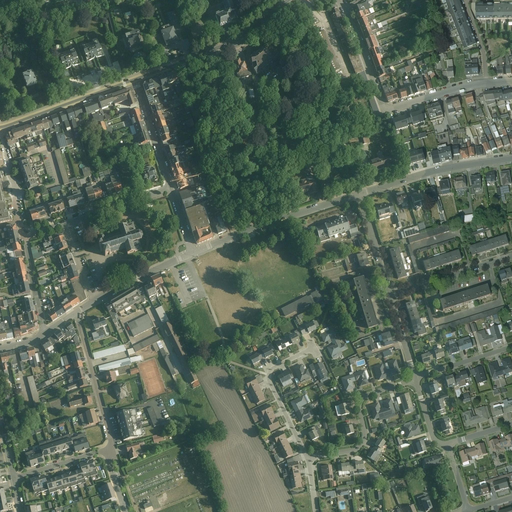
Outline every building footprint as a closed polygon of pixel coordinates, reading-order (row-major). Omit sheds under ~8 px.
[(84,0),(74,0),(75,2),(78,1),(80,10),(92,7),(90,0),(86,0),(85,0),(84,0)] [(455,0),(446,4),(448,11),(460,6),(457,0),(455,0)] [(215,17),(215,18),(219,29),(227,27),(227,26),(231,24),(233,25),(236,23),(236,22),(237,22),(238,20),(237,18),(236,17),(235,16),(233,17),(232,13),(234,12),(233,10),(234,10),(231,2),(230,2),(230,1),(223,4),(226,13),(220,15),(218,15),(216,16),(215,17)] [(351,10),(353,17),(363,13),(360,6),(351,10)] [(448,11),(451,17),(462,13),(460,6),(448,11)] [(474,21),(483,21),(483,8),(474,8),(474,21)] [(483,21),(491,21),(491,8),(483,8),(483,21)] [(491,21),(499,21),(499,8),(491,8),(491,21)] [(499,21),(508,21),(508,8),(499,8),(499,21)] [(338,37),(346,34),(336,10),(328,14),(338,37)] [(176,11),(167,15),(170,24),(180,21),(179,20),(183,19),(181,12),(177,14),(176,11)] [(355,21),(365,17),(363,13),(353,17),(355,21)] [(451,17),(453,24),(465,19),(462,13),(451,17)] [(356,23),(358,27),(366,24),(365,19),(356,23)] [(453,24),(456,30),(467,26),(465,19),(453,24)] [(163,32),(160,33),(166,48),(169,47),(170,48),(175,46),(175,45),(178,43),(173,29),(171,29),(170,26),(162,29),(163,32)] [(456,30),(458,37),(470,32),(467,26),(456,30)] [(359,31),(361,36),(370,33),(368,28),(359,31)] [(458,37),(461,43),(473,39),(470,32),(458,37)] [(125,35),(124,36),(130,54),(132,54),(134,54),(134,53),(143,50),(144,49),(143,46),(141,45),(141,42),(139,38),(140,37),(139,33),(138,33),(131,35),(131,33),(125,35)] [(363,42),(372,38),(370,33),(361,36),(363,42)] [(363,42),(366,47),(375,44),(372,38),(363,42)] [(461,43),(463,50),(475,46),(473,39),(461,43)] [(86,47),(83,48),(88,63),(91,61),(98,59),(102,57),(97,43),(94,45),(86,47)] [(256,75),(277,58),(267,46),(246,63),(256,75)] [(367,52),(370,61),(379,58),(376,49),(367,52)] [(63,55),(59,57),(64,71),(68,70),(75,67),(78,66),(73,52),(70,53),(63,55)] [(373,70),(382,67),(379,58),(370,61),(373,70)] [(237,81),(247,78),(242,59),(232,62),(237,81)] [(32,72),(22,77),(26,89),(37,85),(32,72)] [(171,85),(177,83),(173,74),(167,76),(171,85)] [(171,85),(167,76),(162,78),(165,87),(171,85)] [(160,89),(165,87),(162,78),(156,80),(160,89)] [(160,89),(156,80),(150,83),(153,91),(160,89)] [(154,97),(155,97),(153,91),(150,83),(142,86),(141,88),(145,100),(154,97)] [(418,95),(426,93),(424,85),(416,87),(418,95)] [(407,98),(412,96),(410,88),(404,90),(407,98)] [(126,102),(133,100),(130,90),(110,98),(113,107),(126,102)] [(392,103),(397,101),(394,93),(389,95),(392,103)] [(487,107),(495,104),(491,93),(483,96),(487,107)] [(503,103),(511,101),(511,100),(511,93),(501,95),(503,103)] [(467,109),(474,107),(471,96),(464,98),(467,109)] [(149,111),(157,108),(154,97),(145,100),(149,111)] [(113,107),(110,98),(96,103),(99,112),(113,107)] [(136,106),(133,100),(126,103),(128,109),(136,106)] [(454,114),(461,112),(457,100),(451,102),(454,114)] [(454,114),(451,102),(445,104),(448,116),(454,114)] [(85,117),(97,112),(94,103),(81,108),(85,117)] [(430,123),(443,119),(439,105),(425,109),(430,123)] [(407,117),(411,115),(408,107),(403,109),(407,117)] [(149,111),(151,117),(159,114),(157,108),(149,111)] [(75,119),(82,117),(79,109),(72,111),(75,119)] [(67,123),(73,121),(69,111),(63,114),(67,123)] [(128,115),(130,122),(139,118),(137,112),(128,115)] [(479,118),(486,117),(486,126),(490,126),(489,118),(489,117),(487,117),(486,112),(479,112),(479,118)] [(419,126),(425,124),(422,113),(415,115),(419,126)] [(67,123),(63,114),(57,116),(61,126),(67,123)] [(419,126),(415,115),(409,116),(413,128),(419,126)] [(59,127),(54,117),(48,120),(52,130),(59,127)] [(132,127),(141,124),(139,118),(130,122),(132,127)] [(152,122),(154,127),(163,124),(161,118),(152,122)] [(401,132),(408,130),(404,118),(398,120),(401,132)] [(48,132),(52,130),(48,120),(43,121),(48,132)] [(401,132),(398,120),(391,122),(395,134),(401,132)] [(48,132),(43,121),(39,123),(43,134),(48,132)] [(78,133),(83,131),(79,121),(74,122),(78,133)] [(38,136),(43,134),(39,123),(33,126),(38,136)] [(132,127),(136,137),(145,134),(141,124),(132,127)] [(156,133),(165,130),(163,124),(154,127),(156,133)] [(38,136),(33,126),(28,128),(32,138),(38,136)] [(27,141),(32,138),(28,128),(22,130),(27,141)] [(27,141),(22,130),(16,133),(21,143),(27,141)] [(156,133),(158,140),(167,136),(165,130),(156,133)] [(14,146),(21,143),(16,133),(10,135),(14,146)] [(139,147),(148,143),(145,134),(136,137),(139,147)] [(8,148),(14,146),(10,135),(3,138),(8,148)] [(67,135),(59,137),(64,152),(77,148),(75,138),(69,140),(67,135)] [(160,145),(169,142),(167,136),(158,140),(160,145)] [(503,148),(509,146),(506,139),(501,141),(503,148)] [(485,154),(490,152),(485,140),(480,142),(485,154)] [(497,150),(502,148),(499,140),(494,143),(497,150)] [(441,164),(451,161),(447,146),(437,148),(438,154),(441,164)] [(164,158),(173,154),(171,148),(162,151),(164,158)] [(418,164),(425,162),(423,152),(415,154),(418,164)] [(164,158),(166,164),(175,161),(173,154),(164,158)] [(410,166),(418,164),(415,154),(408,156),(410,166)] [(433,166),(441,164),(438,154),(430,156),(433,166)] [(371,175),(387,169),(383,158),(367,164),(371,175)] [(17,164),(19,171),(27,168),(25,161),(17,164)] [(168,170),(177,166),(175,161),(166,164),(168,170)] [(168,170),(170,175),(179,172),(177,166),(168,170)] [(22,178),(30,175),(27,168),(19,171),(22,178)] [(89,182),(92,181),(92,180),(95,179),(92,168),(85,170),(89,182)] [(147,184),(157,181),(152,168),(143,171),(145,178),(142,179),(143,182),(146,181),(147,184)] [(172,181),(181,178),(179,172),(170,175),(172,181)] [(502,188),(511,186),(509,173),(500,174),(502,188)] [(326,193),(341,181),(335,174),(320,186),(326,193)] [(486,184),(495,183),(494,174),(485,175),(486,184)] [(22,178),(24,184),(32,181),(30,175),(22,178)] [(472,190),(481,189),(479,177),(470,178),(472,190)] [(454,191),(466,190),(464,178),(453,180),(454,191)] [(81,188),(90,186),(88,180),(79,183),(81,188)] [(26,190),(34,188),(32,181),(24,184),(26,190)] [(300,201),(317,194),(312,181),(295,187),(300,201)] [(440,193),(449,192),(447,182),(438,184),(440,193)] [(113,196),(120,194),(118,185),(110,187),(113,196)] [(113,196),(110,187),(103,189),(106,198),(113,196)] [(427,203),(436,200),(433,189),(423,192),(427,203)] [(94,203),(101,200),(97,190),(90,192),(94,203)] [(176,196),(180,208),(199,202),(194,190),(176,196)] [(94,203),(90,192),(84,194),(88,205),(94,203)] [(412,206),(421,203),(418,193),(409,196),(412,206)] [(397,207),(406,204),(403,194),(394,197),(397,207)] [(75,208),(82,205),(78,196),(71,199),(75,208)] [(75,208),(71,199),(64,201),(68,210),(75,208)] [(182,214),(201,208),(199,202),(180,208),(182,214)] [(56,215),(63,212),(60,203),(52,205),(56,215)] [(56,215),(52,205),(46,208),(49,217),(56,215)] [(377,218),(393,214),(390,205),(375,209),(377,218)] [(182,214),(186,225),(205,219),(201,208),(182,214)] [(37,221),(44,219),(41,210),(34,212),(37,221)] [(37,221),(34,212),(27,214),(30,224),(37,221)] [(218,235),(222,233),(215,215),(208,217),(210,223),(213,222),(218,235)] [(467,217),(468,225),(478,224),(478,216),(467,217)] [(350,236),(358,233),(355,224),(348,227),(345,217),(314,226),(319,241),(349,232),(350,236)] [(403,218),(398,219),(401,232),(406,230),(403,218)] [(190,235),(208,229),(205,219),(186,225),(190,235)] [(101,242),(98,243),(99,245),(98,245),(100,249),(101,253),(103,253),(104,253),(105,257),(110,255),(125,250),(127,255),(135,253),(141,250),(139,242),(138,241),(141,240),(142,237),(142,234),(139,233),(136,234),(136,233),(133,224),(127,226),(119,229),(121,234),(104,239),(104,238),(104,237),(103,237),(102,237),(101,237),(100,237),(100,238),(100,239),(101,242)] [(204,243),(213,240),(209,229),(200,233),(204,243)] [(487,229),(480,231),(480,233),(475,235),(475,238),(484,235),(485,238),(489,237),(487,229)] [(3,242),(18,239),(17,232),(1,235),(3,242)] [(204,243),(200,233),(191,236),(195,247),(204,243)] [(52,240),(54,246),(64,242),(61,236),(52,240)] [(503,248),(510,246),(507,237),(500,239),(503,248)] [(4,248),(5,248),(20,245),(18,239),(3,242),(4,248)] [(503,248),(500,239),(494,242),(497,251),(503,248)] [(57,252),(66,248),(64,242),(54,246),(57,252)] [(492,252),(497,251),(494,242),(488,243),(492,252)] [(492,252),(488,243),(482,245),(485,254),(492,252)] [(10,263),(23,261),(20,245),(5,248),(6,254),(7,255),(9,254),(10,259),(5,260),(6,264),(10,263)] [(480,256),(485,254),(482,245),(477,247),(480,256)] [(480,256),(477,247),(470,249),(473,258),(480,256)] [(390,257),(399,254),(397,248),(388,250),(390,257)] [(43,259),(40,249),(34,250),(37,261),(43,259)] [(463,260),(460,251),(453,253),(456,262),(463,260)] [(226,258),(225,255),(207,261),(209,266),(200,269),(204,279),(240,267),(235,252),(228,254),(229,257),(226,258)] [(355,256),(357,262),(365,259),(363,253),(355,256)] [(450,264),(456,262),(453,253),(447,255),(450,264)] [(390,257),(391,262),(400,260),(399,254),(390,257)] [(64,268),(72,265),(70,258),(69,255),(60,258),(64,268)] [(450,264),(447,255),(441,257),(444,266),(450,264)] [(438,268),(444,266),(441,257),(435,259),(438,268)] [(359,268),(367,265),(365,259),(357,262),(359,268)] [(438,268),(435,259),(429,260),(432,270),(438,268)] [(393,268),(402,266),(400,260),(391,262),(393,268)] [(426,272),(432,270),(429,260),(423,263),(426,272)] [(16,272),(25,270),(23,261),(10,263),(11,267),(14,267),(14,269),(15,269),(16,272)] [(64,268),(66,275),(75,271),(72,265),(64,268)] [(393,268),(395,274),(404,271),(402,266),(393,268)] [(12,279),(14,279),(26,276),(25,270),(16,272),(10,273),(12,279)] [(37,279),(48,275),(46,270),(35,274),(37,279)] [(506,279),(504,270),(497,272),(500,281),(506,279)] [(68,281),(77,278),(75,271),(66,275),(68,281)] [(396,280),(405,277),(404,271),(395,274),(396,280)] [(154,287),(162,284),(158,274),(149,278),(154,287)] [(18,286),(28,284),(26,276),(14,279),(15,286),(18,286)] [(351,280),(354,289),(363,286),(361,277),(351,280)] [(82,291),(77,278),(68,281),(74,295),(82,291)] [(30,294),(28,284),(18,286),(11,287),(13,297),(30,294)] [(65,288),(69,287),(68,284),(60,286),(62,296),(67,295),(65,288)] [(147,299),(154,295),(149,284),(142,288),(147,299)] [(138,296),(143,293),(138,285),(133,288),(138,296)] [(356,296),(366,293),(363,286),(354,289),(356,296)] [(479,299),(488,296),(485,286),(476,289),(479,299)] [(138,296),(133,288),(126,292),(131,300),(138,296)] [(479,299),(476,289),(468,291),(472,301),(479,299)] [(310,307),(325,299),(321,290),(280,310),(284,317),(309,305),(310,307)] [(78,304),(85,299),(82,291),(74,295),(73,296),(78,304)] [(464,304),(472,301),(468,291),(460,294),(464,304)] [(125,304),(131,300),(126,292),(120,296),(125,304)] [(356,296),(359,303),(368,300),(366,293),(356,296)] [(464,304),(460,294),(453,296),(456,306),(464,304)] [(71,308),(78,304),(73,296),(66,301),(71,308)] [(125,304),(120,296),(114,299),(119,307),(125,304)] [(448,309),(456,306),(453,296),(445,299),(448,309)] [(113,311),(119,307),(114,299),(108,303),(113,311)] [(448,309),(445,299),(437,302),(440,312),(448,309)] [(361,312),(371,309),(368,300),(359,303),(361,312)] [(26,315),(33,313),(30,301),(23,302),(26,315)] [(71,308),(66,301),(59,305),(65,313),(71,308)] [(404,311),(413,309),(411,302),(402,305),(404,311)] [(113,311),(108,303),(103,306),(107,314),(113,311)] [(222,314),(229,335),(238,332),(235,325),(245,321),(247,327),(252,326),(254,330),(264,326),(256,303),(222,314)] [(56,319),(65,313),(59,305),(51,311),(56,319)] [(154,310),(190,384),(197,381),(161,307),(154,310)] [(361,312),(364,320),(373,317),(371,309),(361,312)] [(404,311),(406,317),(415,314),(413,309),(404,311)] [(56,319),(51,311),(46,315),(51,322),(56,319)] [(154,328),(147,314),(127,325),(134,338),(154,328)] [(408,323),(416,320),(415,314),(406,317),(408,323)] [(367,329),(376,326),(373,317),(364,320),(367,329)] [(93,330),(105,326),(102,318),(90,322),(93,330)] [(408,323),(409,328),(418,325),(416,320),(408,323)] [(68,332),(73,328),(69,323),(64,328),(68,332)] [(303,337),(315,330),(311,323),(299,329),(303,337)] [(439,329),(441,335),(452,332),(452,333),(460,331),(459,328),(463,326),(462,323),(439,329)] [(31,334),(37,331),(34,324),(28,327),(31,334)] [(26,336),(22,330),(23,325),(16,326),(16,330),(18,339),(26,336)] [(411,334),(420,332),(418,325),(409,328),(411,334)] [(491,343),(501,340),(497,326),(489,329),(490,334),(488,335),(491,343)] [(31,334),(28,327),(22,330),(26,336),(31,334)] [(330,340),(331,343),(337,340),(332,329),(320,334),(324,343),(330,340)] [(13,340),(18,339),(16,330),(10,331),(13,340)] [(491,343),(488,335),(486,336),(484,330),(475,333),(480,346),(491,343)] [(5,343),(11,341),(8,331),(2,333),(5,343)] [(58,342),(63,338),(58,331),(52,335),(58,342)] [(291,346),(299,342),(294,333),(287,337),(291,346)] [(379,335),(381,341),(390,339),(388,333),(379,335)] [(137,347),(140,354),(156,347),(159,353),(167,349),(161,336),(137,347)] [(462,351),(472,348),(468,337),(458,341),(462,351)] [(383,347),(392,345),(390,339),(381,341),(383,347)] [(44,351),(49,347),(45,340),(39,344),(44,351)] [(278,352),(285,349),(281,340),(274,343),(278,352)] [(331,357),(346,350),(343,345),(340,346),(337,340),(331,343),(332,346),(327,348),(331,357)] [(462,351),(458,341),(448,344),(451,355),(462,351)] [(123,345),(92,354),(94,360),(125,351),(123,345)] [(361,350),(362,355),(375,352),(374,347),(361,350)] [(27,358),(34,356),(32,348),(25,350),(27,358)] [(137,348),(131,352),(133,357),(140,353),(137,348)] [(264,359),(272,355),(268,348),(261,351),(264,359)] [(435,359),(443,357),(441,348),(433,351),(435,359)] [(27,358),(25,350),(18,352),(19,359),(27,358)] [(40,371),(47,369),(46,364),(51,363),(50,357),(48,358),(47,354),(40,355),(39,350),(35,351),(40,371)] [(9,367),(16,365),(13,352),(6,353),(9,367)] [(9,367),(6,353),(0,354),(0,364),(1,368),(9,367)] [(422,364),(430,361),(427,354),(420,356),(422,364)] [(252,365),(259,362),(255,355),(248,358),(252,365)] [(503,374),(511,371),(511,365),(509,357),(500,360),(503,367),(500,367),(503,374)] [(99,373),(130,365),(128,359),(97,367),(99,373)] [(389,377),(400,373),(395,359),(386,362),(389,369),(386,370),(389,377)] [(503,374),(500,367),(498,368),(496,361),(487,364),(492,378),(503,374)] [(72,370),(82,367),(81,362),(71,364),(72,370)] [(319,381),(328,376),(321,363),(312,367),(319,381)] [(389,377),(386,370),(384,371),(381,363),(373,366),(378,381),(389,377)] [(293,369),(300,382),(310,377),(306,369),(304,371),(300,365),(293,369)] [(477,383),(486,380),(482,366),(469,369),(471,377),(475,376),(477,383)] [(460,381),(468,379),(465,370),(457,373),(460,381)] [(107,384),(115,382),(112,371),(104,373),(107,384)] [(280,384),(292,378),(289,371),(276,377),(280,384)] [(359,387),(368,384),(363,371),(352,375),(354,381),(357,380),(359,387)] [(354,381),(352,375),(340,379),(345,392),(353,389),(351,383),(354,381)] [(446,386),(455,384),(452,375),(444,378),(446,386)] [(44,407),(37,378),(31,379),(39,409),(44,407)] [(244,383),(250,394),(259,389),(254,378),(244,383)] [(78,388),(87,386),(85,380),(77,382),(78,388)] [(116,400),(127,397),(124,383),(112,386),(116,400)] [(429,395),(437,392),(435,384),(427,387),(429,395)] [(255,405),(265,400),(259,389),(250,394),(255,405)] [(403,411),(413,408),(408,393),(399,396),(403,411)] [(290,402),(295,413),(302,409),(300,406),(307,403),(304,396),(290,402)] [(83,405),(91,403),(89,397),(81,399),(83,405)] [(385,418),(396,415),(391,398),(380,402),(385,418)] [(434,413),(442,410),(439,399),(431,402),(434,413)] [(55,411),(70,407),(70,404),(66,405),(65,401),(53,404),(55,411)] [(385,418),(380,402),(369,405),(374,422),(385,418)] [(340,416),(348,414),(345,403),(337,406),(340,416)] [(495,416),(503,414),(500,405),(492,408),(495,416)] [(259,411),(265,422),(274,416),(269,406),(259,411)] [(328,406),(322,408),(326,420),(332,419),(328,406)] [(477,423),(488,420),(484,407),(473,410),(477,423)] [(300,423),(313,416),(309,408),(303,411),(302,409),(295,413),(300,423)] [(87,426),(96,423),(93,409),(83,412),(87,426)] [(151,411),(159,429),(164,426),(156,409),(151,411)] [(477,423),(473,410),(462,413),(466,427),(477,423)] [(114,414),(116,421),(126,418),(124,411),(114,414)] [(270,431),(280,426),(274,416),(265,422),(270,431)] [(118,427),(128,424),(126,418),(116,421),(118,427)] [(53,434),(56,433),(55,431),(59,429),(57,423),(50,426),(53,434)] [(68,423),(62,425),(64,431),(71,429),(68,423)] [(118,427),(120,434),(130,431),(128,424),(118,427)] [(406,438),(420,434),(418,425),(414,427),(413,424),(403,427),(406,438)] [(441,434),(448,431),(446,424),(438,427),(441,434)] [(345,435),(353,433),(352,425),(344,427),(345,435)] [(310,441),(319,437),(315,429),(307,433),(310,441)] [(121,440),(132,437),(130,431),(120,434),(121,440)] [(273,438),(278,449),(288,444),(282,433),(273,438)] [(82,451),(89,449),(86,439),(84,434),(77,436),(78,437),(82,451)] [(507,447),(511,445),(511,434),(505,436),(506,440),(502,442),(503,446),(507,445),(507,447)] [(70,449),(73,448),(71,439),(69,435),(65,436),(65,437),(62,438),(66,450),(70,449)] [(59,453),(66,450),(62,438),(62,437),(59,438),(55,440),(59,453)] [(78,437),(71,439),(73,448),(75,453),(79,452),(82,451),(78,437)] [(383,451),(387,444),(378,438),(374,445),(383,451)] [(503,446),(502,442),(498,442),(497,439),(488,441),(491,451),(499,449),(499,447),(503,446)] [(52,440),(47,442),(51,455),(59,453),(55,440),(52,441),(52,440)] [(414,455),(425,451),(422,441),(411,444),(414,455)] [(47,456),(51,455),(47,442),(44,443),(44,444),(39,445),(41,450),(43,457),(47,456)] [(138,449),(136,443),(124,447),(125,453),(129,452),(130,454),(127,455),(129,460),(136,458),(134,451),(138,449)] [(477,457),(486,454),(483,443),(475,446),(475,448),(472,449),(474,456),(477,455),(477,457)] [(283,459),(293,454),(288,444),(278,449),(283,459)] [(474,456),(472,449),(468,450),(467,449),(459,452),(462,463),(471,461),(470,457),(474,456)] [(41,450),(33,453),(37,466),(43,464),(43,463),(45,463),(43,457),(41,450)] [(375,462),(379,456),(370,450),(366,456),(375,462)] [(31,468),(37,466),(33,453),(33,451),(30,452),(30,453),(25,454),(27,459),(28,466),(30,465),(31,468)] [(426,468),(441,464),(438,456),(424,460),(426,468)] [(96,471),(93,461),(89,462),(86,463),(91,477),(97,475),(96,471)] [(354,470),(364,469),(362,461),(353,462),(354,470)] [(83,464),(79,465),(81,471),(83,478),(87,477),(88,478),(91,477),(86,463),(83,464)] [(286,465),(288,477),(299,476),(297,463),(286,465)] [(340,472),(349,471),(348,463),(339,464),(340,472)] [(322,481),(332,479),(330,465),(320,467),(322,481)] [(81,471),(74,473),(78,484),(82,483),(82,484),(85,483),(83,478),(81,471)] [(74,473),(67,475),(71,487),(78,485),(78,484),(74,473)] [(67,488),(71,487),(67,475),(60,478),(64,490),(67,489),(67,488)] [(41,492),(49,490),(46,482),(44,476),(37,479),(41,492)] [(290,489),(301,488),(299,476),(288,477),(290,489)] [(60,478),(53,480),(57,491),(61,490),(61,491),(64,490),(60,478)] [(37,479),(30,481),(33,491),(34,491),(35,494),(38,493),(41,492),(37,479)] [(502,490),(508,488),(506,479),(499,481),(502,490)] [(57,492),(57,491),(53,480),(49,481),(46,482),(49,490),(50,494),(57,492)] [(502,490),(499,481),(491,483),(494,492),(502,490)] [(103,494),(113,491),(112,487),(111,488),(110,484),(101,487),(103,494)] [(482,496),(489,494),(486,485),(479,487),(482,496)] [(482,496),(479,487),(472,489),(474,498),(482,496)] [(103,494),(106,502),(115,498),(114,495),(113,491),(103,494)] [(355,491),(344,492),(345,498),(348,497),(349,500),(356,499),(355,491)] [(424,511),(432,509),(426,494),(416,498),(419,506),(422,505),(424,511)]
